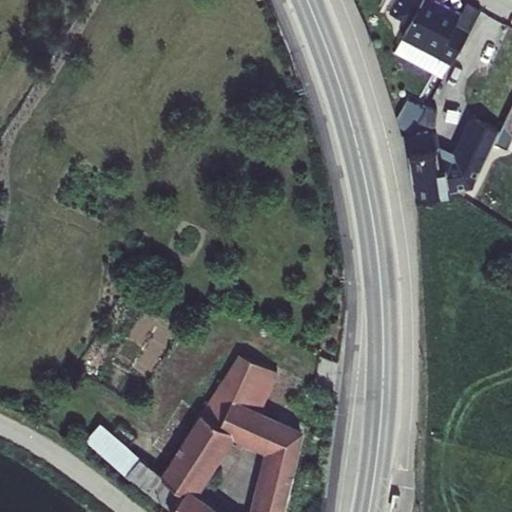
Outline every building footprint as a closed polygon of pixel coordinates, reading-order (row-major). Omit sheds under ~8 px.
[(393,32),(429,54),(425,60),(440,68),(459,38),(444,29),(453,13),(431,0),(380,0),(379,2),(403,16),(393,32)] [(459,38),(476,11),(460,1),(453,13),(444,29),(459,38)] [(511,102),(493,142),(510,149),(511,144),(511,102)] [(400,131),(399,133),(402,193),(418,193),(459,193),(489,143),(476,142),(453,180),(436,180),(435,131),(400,131)] [(147,302),(113,355),(146,376),(181,324),(147,302)] [(268,386),(244,373),(222,407),(247,421),(268,386)] [(95,437),(82,455),(155,511),(273,511),(290,446),(247,421),(222,407),(168,490),(95,437)]
